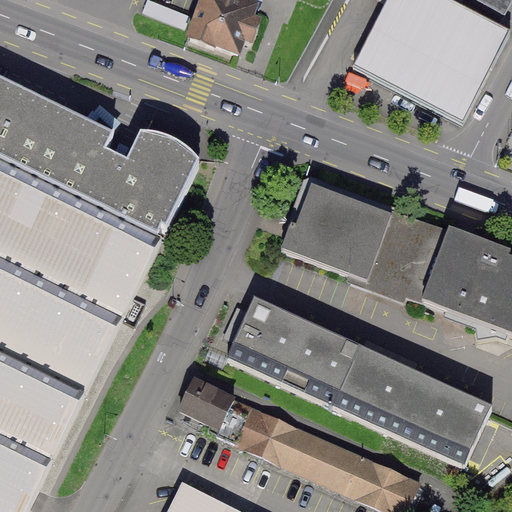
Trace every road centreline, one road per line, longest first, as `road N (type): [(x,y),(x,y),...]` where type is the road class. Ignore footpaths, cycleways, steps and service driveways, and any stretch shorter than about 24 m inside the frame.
road 1 (residential): [(87,511),(273,117)]
road 2 (tertiary): [(273,117),(0,16)]
road 3 (tertiary): [(466,190),(273,117)]
